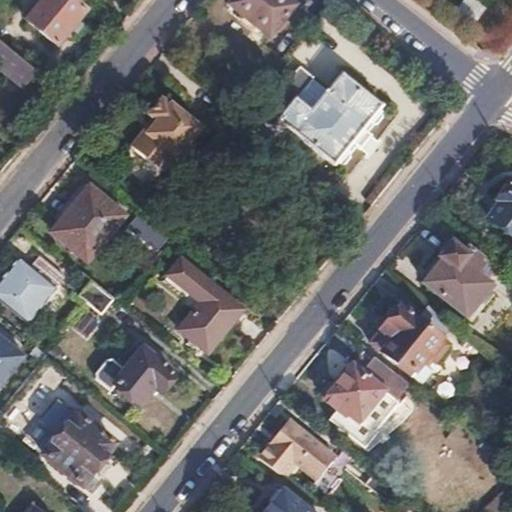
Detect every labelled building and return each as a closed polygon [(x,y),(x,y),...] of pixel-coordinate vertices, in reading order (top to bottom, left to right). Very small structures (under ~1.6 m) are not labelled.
[(74,0),(43,0),(27,20),(58,46),(73,27),(71,25),(85,8),(74,0)] [(290,0),(229,0),(226,4),(269,38),(296,4),(290,0)] [(479,0),(465,0),(458,10),(474,23),(487,6),(479,0)] [(0,63),(25,84),(37,70),(0,40),(0,63)] [(295,70),(266,108),(278,117),(277,119),(335,165),(354,142),(364,129),(381,107),(342,76),(312,114),(294,100),(308,81),(295,70)] [(150,128),(139,142),(170,167),(181,153),(186,157),(196,144),(192,140),(206,123),(176,97),(175,99),(167,93),(154,109),(161,115),(164,117),(154,130),(150,128)] [(161,115),(150,128),(154,130),(164,117),(161,115)] [(364,129),(354,142),(361,148),(371,135),(364,129)] [(501,202),(489,219),(511,237),(511,183),(497,199),(501,202)] [(95,190),(56,236),(89,263),(127,217),(95,190)] [(444,261),(425,285),(465,317),(477,302),(479,303),(493,287),(486,282),(496,269),(469,246),(464,252),(451,243),(439,258),(444,261)] [(22,260),(0,287),(0,300),(28,324),(65,277),(41,258),(32,268),(22,260)] [(182,259),(168,275),(201,302),(180,329),(208,352),(243,309),(182,259)] [(91,281),(79,296),(89,305),(101,315),(114,299),(91,281)] [(388,319),(371,342),(399,364),(402,360),(415,370),(427,355),(435,362),(449,344),(441,338),(452,324),(428,305),(417,318),(400,304),(398,307),(391,307),(386,313),(388,319)] [(0,385),(23,357),(0,338),(0,385)] [(143,350),(115,383),(140,404),(154,387),(161,393),(175,375),(143,350)] [(330,385),(323,394),(325,399),(324,400),(346,418),(348,415),(359,424),(362,420),(368,420),(373,414),(371,409),(384,393),(395,402),(406,389),(361,353),(336,385),(330,385)] [(77,414),(44,455),(82,486),(116,445),(77,414)] [(288,423),(256,460),(277,477),(285,478),(294,467),(314,484),(334,461),(288,423)] [(373,477),(363,489),(386,508),(396,496),(373,477)] [(308,511),(283,491),(265,511),(308,511)] [(43,511),(32,503),(24,511),(43,511)]
